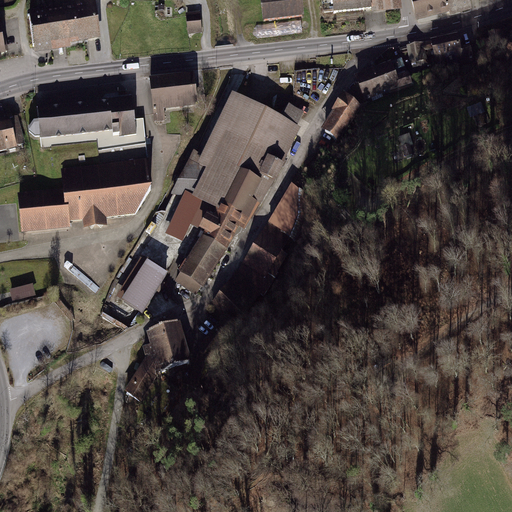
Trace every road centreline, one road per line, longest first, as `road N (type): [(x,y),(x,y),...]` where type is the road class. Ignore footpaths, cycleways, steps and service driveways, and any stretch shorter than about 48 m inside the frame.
road 1 (residential): [(3,402),(227,288),(374,39)]
road 2 (track): [(130,337),(99,511)]
road 3 (tertiary): [(374,39),(208,58)]
road 4 (track): [(368,207),(511,128)]
road 5 (track): [(511,292),(477,310),(402,374)]
